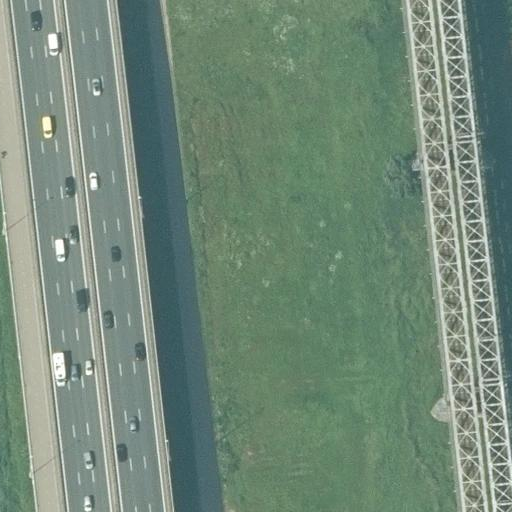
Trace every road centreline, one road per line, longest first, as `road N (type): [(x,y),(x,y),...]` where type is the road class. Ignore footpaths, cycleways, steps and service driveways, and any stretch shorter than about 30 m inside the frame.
road 1 (motorway): [(30,0),(90,511)]
road 2 (motorway): [(141,511),(85,0)]
road 3 (unclassified): [(47,511),(0,82)]
